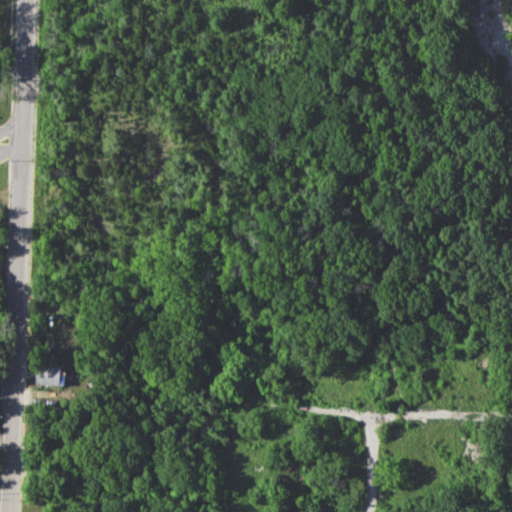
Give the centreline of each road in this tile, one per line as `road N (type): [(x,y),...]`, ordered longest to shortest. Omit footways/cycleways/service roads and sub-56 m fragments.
road 1 (residential): [(8,511),(25,0)]
road 2 (residential): [(256,401),(372,413),(511,413)]
road 3 (residential): [(373,381),(369,511)]
